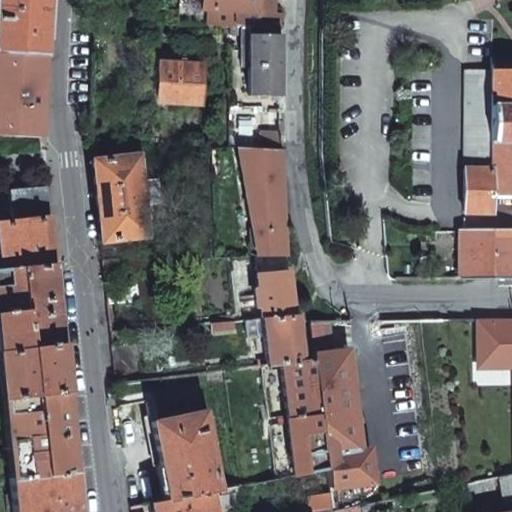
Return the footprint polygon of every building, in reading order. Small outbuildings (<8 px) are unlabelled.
[(0,0),(0,55),(43,58),(45,0),(0,0)] [(283,13),(274,13),(274,3),(274,0),(198,0),(198,9),(213,10),(213,25),(283,28),(283,13)] [(238,34),(240,68),(247,68),(247,35),(238,34)] [(247,68),(247,95),(279,96),(279,92),(279,35),(247,35),(247,68)] [(0,134),(8,135),(39,137),(43,58),(0,55),(0,134)] [(511,56),(489,56),(489,68),(511,68),(511,56)] [(155,82),(154,102),(200,104),(202,64),(156,62),(155,82)] [(488,106),(489,68),(462,70),(462,127),(488,127),(488,106)] [(511,68),(489,68),(488,106),(511,106),(511,102),(511,68)] [(488,127),(488,140),(511,140),(511,106),(488,106),(488,127)] [(462,127),(462,169),(489,169),(488,140),(488,127),(462,127)] [(492,169),(491,194),(511,194),(511,142),(511,140),(488,140),(489,169),(492,169)] [(286,149),(238,148),(257,257),(286,256),(290,256),(287,180),(286,149)] [(95,200),(100,241),(146,231),(137,154),(91,160),(95,200)] [(491,194),(492,169),(489,169),(462,169),(462,213),(491,213),(491,194)] [(44,186),(7,189),(10,220),(48,217),(44,186)] [(10,220),(0,220),(0,269),(53,263),(48,217),(10,220)] [(511,230),(458,231),(458,279),(511,278),(511,230)] [(257,257),(253,257),(254,269),(287,267),(286,256),(257,257)] [(0,269),(0,311),(24,308),(29,347),(61,344),(53,263),(0,269)] [(287,272),(255,274),(256,288),(252,288),(253,297),(254,306),(258,305),(260,318),(292,316),(292,315),(287,272)] [(137,284),(105,288),(107,305),(139,301),(137,284)] [(24,308),(0,311),(0,350),(29,347),(24,308)] [(292,316),(260,318),(262,336),(265,365),(278,364),(300,361),(295,314),(292,315),(292,316)] [(260,318),(244,320),(247,338),(262,336),(260,318)] [(511,318),(475,318),(476,367),(511,366),(511,318)] [(397,319),(369,320),(369,335),(397,335),(397,319)] [(310,353),(347,349),(343,320),(309,320),(307,320),(310,353)] [(231,321),(208,323),(209,333),(232,331),(231,321)] [(29,347),(0,350),(0,399),(67,391),(61,344),(29,347)] [(138,344),(112,347),(113,361),(115,375),(141,372),(138,344)] [(347,349),(310,353),(312,359),(313,359),(327,467),(330,487),(371,482),(367,449),(360,450),(347,349)] [(300,361),(278,364),(285,417),(285,422),(292,475),(310,470),(327,467),(313,359),(312,359),(300,361)] [(265,365),(261,366),(264,392),(267,419),(285,417),(278,364),(265,365)] [(67,391),(0,399),(7,460),(8,477),(9,479),(76,471),(67,391)] [(202,411),(150,421),(165,499),(212,490),(217,489),(202,411)] [(285,422),(268,424),(276,480),(292,475),(285,422)] [(0,477),(8,477),(7,460),(0,460),(0,477)] [(79,511),(76,471),(9,479),(12,511),(79,511)] [(511,473),(495,477),(501,502),(511,500),(511,473)] [(165,499),(149,503),(150,511),(215,511),(212,490),(165,499)] [(330,491),(307,495),(309,511),(324,511),(331,511),(332,511),(330,491)]
